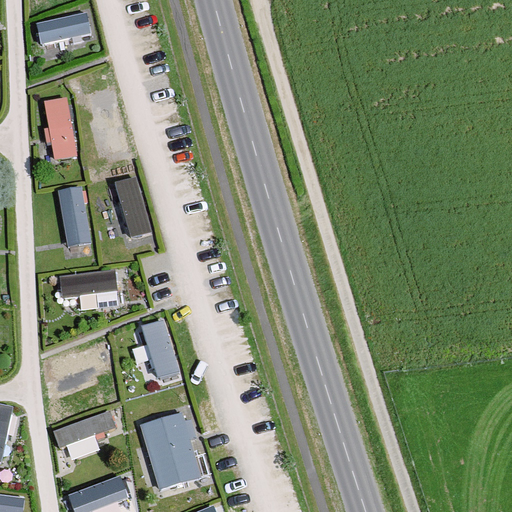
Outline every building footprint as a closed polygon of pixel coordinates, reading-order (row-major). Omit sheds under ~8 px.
[(44,39),(94,28),(90,14),(41,26),(44,39)] [(101,106),(115,154),(130,149),(115,101),(101,106)] [(52,106),(61,155),(76,152),(65,103),(52,106)] [(124,187),(138,235),(152,231),(137,183),(124,187)] [(67,193),(74,242),(89,240),(81,190),(67,193)] [(135,258),(146,307),(161,303),(149,254),(135,258)] [(67,294),(117,290),(115,275),(65,280),(67,294)] [(150,326),(164,374),(178,369),(163,321),(150,326)] [(54,375),(102,359),(97,345),(49,362),(54,375)] [(0,443),(9,410),(0,407),(0,443)] [(67,445),(115,428),(110,414),(62,431),(67,445)] [(169,426),(183,474),(197,470),(182,422),(169,426)] [(71,511),(73,511),(120,496),(115,482),(67,499),(71,511)]
